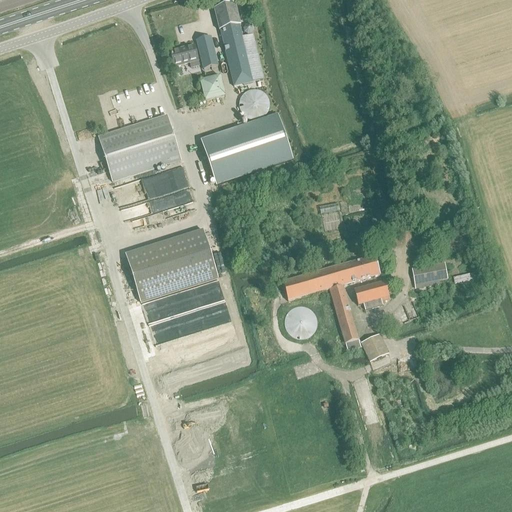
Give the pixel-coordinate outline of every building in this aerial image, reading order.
[(234,88),(264,81),(253,36),(242,39),(239,28),(240,27),(235,7),(214,12),(219,32),(220,32),(234,88)] [(251,35),(253,32),(253,29),(249,26),(245,27),(243,31),(244,34),(247,36),(251,35)] [(203,71),(217,67),(210,40),(196,43),(203,71)] [(191,70),(199,68),(195,48),(171,54),(174,69),(190,66),(191,70)] [(205,102),(225,97),(220,79),(201,84),(205,102)] [(267,99),(265,96),(263,94),(261,93),(258,92),(255,92),(252,92),(249,93),(246,94),(244,96),(242,98),(240,101),(239,104),(239,107),(239,110),(240,112),(241,115),(243,117),(245,119),(248,121),(251,122),(254,122),(257,122),(260,121),(263,120),(265,118),(267,116),(268,113),(269,110),(270,107),(269,104),(269,101),(267,99)] [(277,117),(201,143),(216,187),(292,162),(277,117)] [(112,184),(180,163),(166,118),(98,139),(112,184)] [(339,212),(337,205),(319,209),(321,215),(339,212)] [(203,233),(125,257),(140,304),(217,280),(203,233)] [(342,287),(380,277),(374,257),(282,283),(287,303),(329,291),(344,346),(346,353),(360,349),(342,287)] [(415,287),(446,281),(443,265),(412,271),(415,287)] [(454,285),(477,281),(475,275),(460,278),(458,269),(449,271),(451,280),(453,279),(454,285)] [(381,301),(389,298),(385,284),(353,293),(357,307),(363,306),(365,312),(382,307),(381,301)] [(315,316),(313,313),(310,311),(307,309),(304,308),(301,308),(298,308),(295,309),(292,311),(289,313),(287,315),(286,318),(285,321),(284,324),(284,327),(285,330),(287,333),(289,336),(291,338),(294,339),(297,340),(300,341),(303,341),(307,340),(310,338),(312,336),(314,334),(316,331),(317,328),(317,325),(317,322),(316,319),(315,316)] [(369,364),(388,356),(380,337),(361,345),(369,364)] [(403,399),(396,401),(400,411),(406,409),(403,399)]
